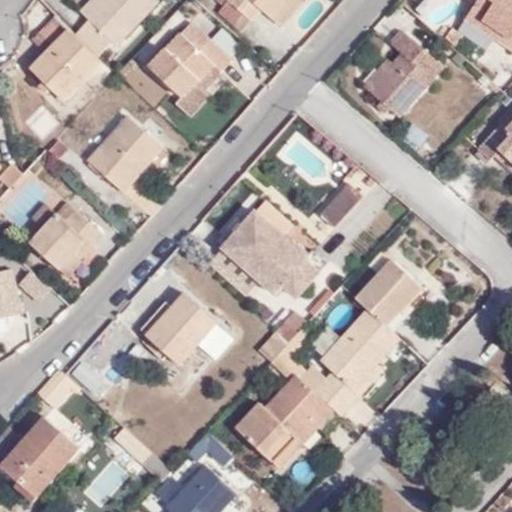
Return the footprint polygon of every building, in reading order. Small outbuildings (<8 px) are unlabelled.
[(102,0),(86,17),(90,22),(77,35),(99,56),(112,42),(116,46),(159,2),(157,0),(102,0)] [(90,0),(80,11),(86,17),(102,0),(90,0)] [(241,12),(252,1),(263,11),(271,18),(287,0),(227,0),(233,5),(241,12)] [(491,37),(496,31),(511,41),(511,0),(479,0),(466,20),(491,37)] [(238,37),(251,21),(241,12),(229,1),(215,17),(238,37)] [(251,21),(252,22),(263,11),(252,1),(241,12),(251,21)] [(33,40),(48,54),(55,47),(71,30),(56,16),(33,40)] [(193,27),(186,28),(180,34),(190,44),(200,33),(193,27)] [(222,28),(211,40),(231,58),(242,46),(222,28)] [(446,39),(455,48),(464,38),(454,29),(446,39)] [(32,70),(65,102),(105,62),(99,56),(77,35),(71,30),(55,47),(48,54),(32,70)] [(182,99),(214,66),(218,70),(221,73),(233,60),(231,58),(211,40),(202,31),(200,33),(190,44),(180,34),(150,68),(182,99)] [(491,37),(511,50),(511,41),(496,31),(491,37)] [(392,45),(401,54),(393,63),(370,89),(400,117),(444,67),(405,32),(392,45)] [(388,59),(365,85),(370,89),(393,63),(388,59)] [(210,95),(205,90),(221,73),(218,70),(214,66),(182,99),(179,103),(192,115),(210,95)] [(509,87),(498,75),(493,81),(504,92),(509,87)] [(488,86),(499,96),(504,92),(493,81),(488,86)] [(153,161),(164,148),(128,116),(88,160),(123,193),(136,180),(132,176),(149,158),(153,161)] [(412,121),(404,135),(421,145),(429,131),(412,121)] [(511,161),(511,123),(507,129),(501,123),(487,139),(500,150),(511,161)] [(487,164),(500,150),(487,139),(478,148),(479,150),(476,154),(487,164)] [(58,141),(49,151),(58,159),(67,149),(58,141)] [(13,164),(0,177),(0,178),(10,188),(23,173),(13,164)] [(358,193),(344,181),(326,201),(339,213),(358,193)] [(330,224),(339,213),(326,201),(316,212),(330,224)] [(33,218),(44,228),(57,213),(46,203),(33,218)] [(76,212),(66,203),(57,213),(67,222),(76,212)] [(69,260),(77,252),(82,257),(102,235),(76,212),(67,222),(57,213),(44,228),(30,243),(61,269),(69,260)] [(294,241),(290,245),(256,214),(226,248),(276,293),(288,281),(300,293),(327,264),(313,251),(309,256),(294,241)] [(67,275),(83,258),(82,257),(77,252),(69,260),(61,269),(67,275)] [(423,289),(392,260),(357,299),(371,312),(388,328),(409,305),(423,289)] [(17,286),(13,268),(0,270),(0,284),(1,289),(8,288),(17,286)] [(0,319),(5,318),(24,314),(17,286),(8,288),(1,289),(0,284),(0,319)] [(150,336),(180,363),(217,323),(187,295),(174,308),(150,336)] [(174,308),(168,302),(154,319),(144,330),(150,336),(174,308)] [(396,334),(416,312),(409,305),(388,328),(396,334)] [(299,314),(296,311),(275,333),(279,336),(299,314)] [(371,312),(323,361),(334,373),(354,390),(378,364),(401,339),(396,334),(388,328),(371,312)] [(287,344),(307,322),(299,314),(279,336),(287,344)] [(0,333),(8,331),(5,318),(0,319),(0,333)] [(275,333),(258,351),(262,354),(279,336),(275,333)] [(276,356),(287,344),(279,336),(262,354),(270,362),(276,356)] [(84,360),(72,370),(91,393),(104,382),(84,360)] [(355,403),(385,371),(378,364),(354,390),(334,373),(328,379),(355,403)] [(164,375),(170,381),(178,373),(171,367),(164,375)] [(64,374),(60,370),(39,393),(54,407),(75,384),(64,374)] [(262,404),(239,428),(270,457),(293,434),(303,444),(334,410),(316,393),(298,376),(266,409),(262,404)] [(355,403),(328,379),(316,393),(334,410),(342,417),(355,403)] [(24,441),(8,427),(0,436),(0,464),(19,481),(26,474),(44,491),(80,449),(46,417),(24,441)] [(127,431),(118,439),(143,461),(151,452),(127,431)] [(303,444),(293,434),(270,457),(281,467),(303,444)] [(143,461),(141,463),(145,468),(156,456),(151,452),(143,461)] [(156,456),(145,468),(153,475),(163,463),(156,456)] [(153,475),(161,482),(171,470),(163,463),(153,475)] [(167,509),(170,511),(221,511),(237,495),(208,466),(167,509)] [(44,491),(26,474),(19,481),(37,499),(44,491)]
